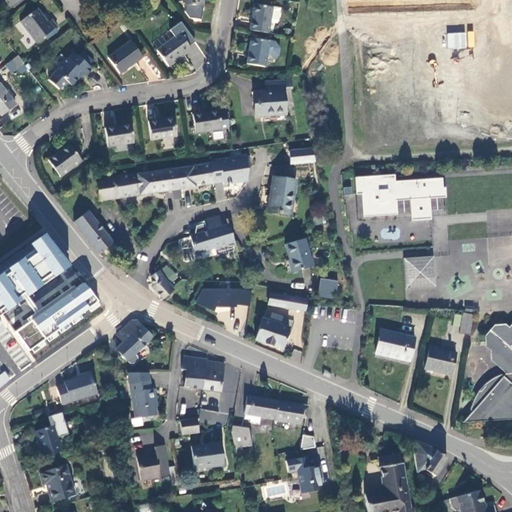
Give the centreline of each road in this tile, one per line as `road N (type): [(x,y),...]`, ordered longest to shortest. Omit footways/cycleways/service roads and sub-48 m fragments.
road 1 (primary): [(184,326),(505,473)]
road 2 (residential): [(3,158),(76,108),(194,90),(214,74),(226,0)]
road 3 (primary): [(3,158),(132,301)]
road 4 (residential): [(0,403),(132,301)]
